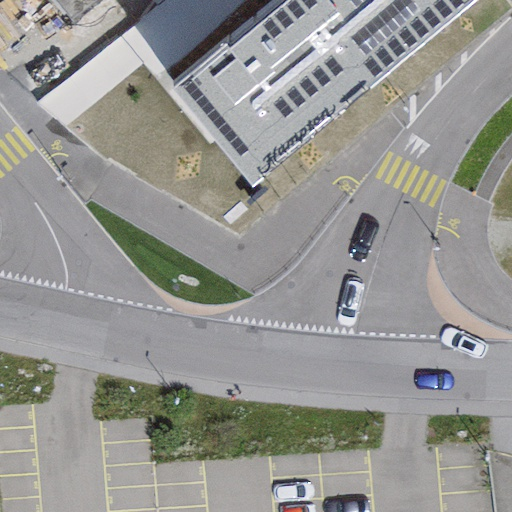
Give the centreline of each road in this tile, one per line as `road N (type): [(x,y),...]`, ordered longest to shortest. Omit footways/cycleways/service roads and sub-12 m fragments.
road 1 (residential): [(272,360),(286,289),(310,240),(352,188),(511,59)]
road 2 (residential): [(511,372),(272,360)]
road 3 (residential): [(272,360),(74,324)]
road 4 (residential): [(74,324),(74,258),(0,156)]
